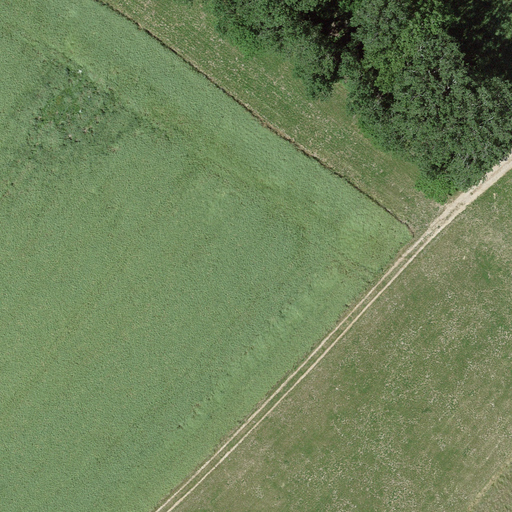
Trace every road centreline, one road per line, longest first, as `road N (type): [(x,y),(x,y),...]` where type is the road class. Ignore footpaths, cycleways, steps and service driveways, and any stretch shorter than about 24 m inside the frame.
road 1 (track): [(162,511),(511,156)]
road 2 (track): [(511,106),(397,0)]
